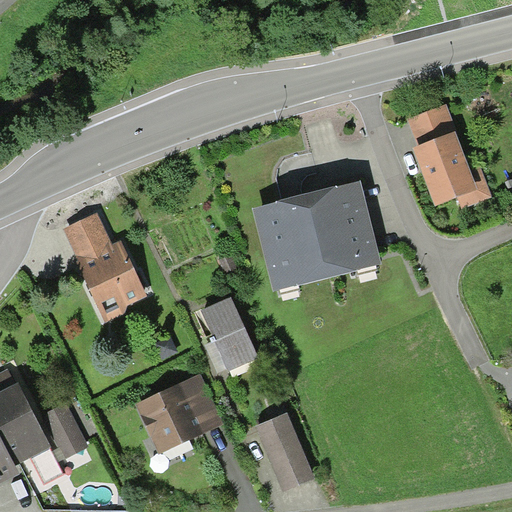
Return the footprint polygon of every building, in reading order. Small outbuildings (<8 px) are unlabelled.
[(417,152),(451,138),(441,112),(406,127),(417,152)] [(451,138),(417,152),(440,207),(455,201),(457,206),(483,195),(473,171),(467,174),(451,138)] [(352,186),(251,210),(270,290),(371,266),(352,186)] [(96,221),(66,233),(98,313),(140,296),(121,247),(108,252),(96,221)] [(233,303),(206,313),(229,370),(255,360),(233,303)] [(220,422),(198,378),(138,408),(160,452),(220,422)] [(19,383),(0,392),(0,483),(21,473),(17,465),(51,447),(19,383)] [(65,403),(41,415),(63,458),(87,445),(65,403)] [(287,419),(262,428),(287,492),(312,482),(287,419)]
